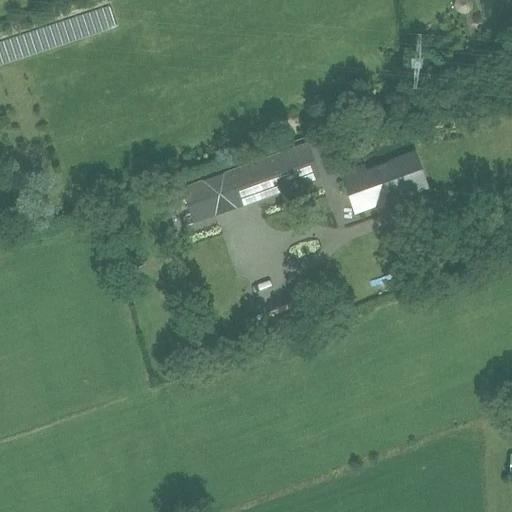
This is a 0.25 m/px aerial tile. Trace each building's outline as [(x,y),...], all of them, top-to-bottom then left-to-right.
[(480,74),(511,63),(511,60),(508,47),(474,58),(480,74)] [(453,85),(476,78),(473,67),(450,74),(453,85)] [(297,182),(286,153),(223,176),(228,188),(249,180),(253,193),(274,185),(276,190),(297,182)] [(396,199),(427,188),(415,154),(364,173),(344,180),(353,205),(360,203),(364,215),(381,209),(383,215),(400,209),(396,199)] [(202,184),(179,192),(189,221),(212,213),(202,184)]
